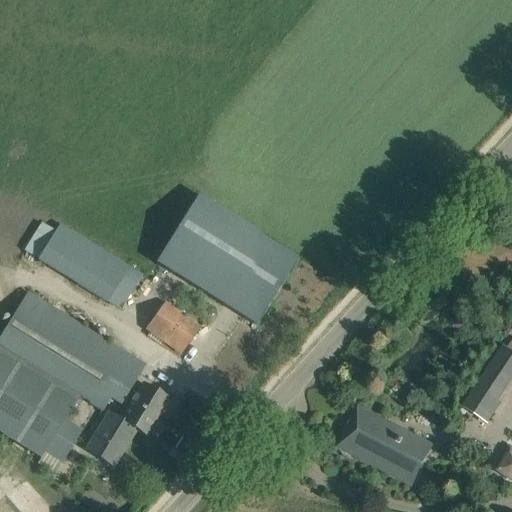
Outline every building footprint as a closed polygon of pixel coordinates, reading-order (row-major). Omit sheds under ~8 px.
[(187,213),(155,264),(257,327),(299,260),(201,198),(198,196),(187,213)] [(106,304),(129,268),(59,225),(36,262),(106,304)] [(121,284),(105,305),(130,324),(146,303),(121,284)] [(101,412),(108,399),(119,405),(143,366),(26,293),(0,337),(0,348),(78,397),(101,412)] [(164,304),(146,329),(180,354),(199,329),(190,323),(164,304)] [(78,398),(0,348),(0,434),(40,459),(44,453),(61,464),(80,432),(64,421),(74,404),(78,398)] [(114,465),(135,431),(146,438),(159,416),(163,418),(172,403),(160,395),(143,385),(121,419),(109,412),(87,448),(114,465)] [(500,403),(497,401),(476,388),(463,407),(487,422),(500,403)] [(343,431),(345,432),(337,447),(411,485),(431,446),(402,431),(400,436),(381,426),(384,422),(355,407),(343,431)] [(497,467),(511,477),(511,448),(510,447),(497,467)]
